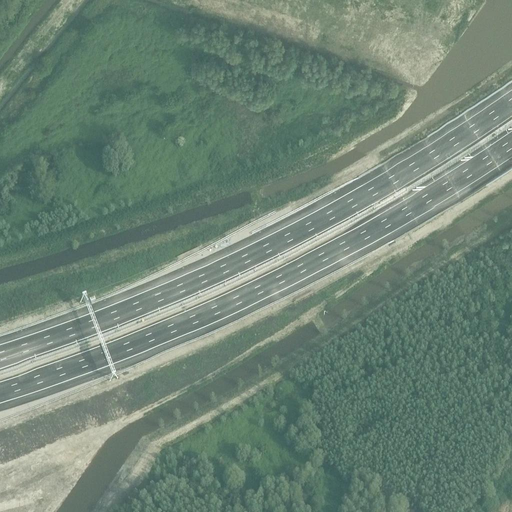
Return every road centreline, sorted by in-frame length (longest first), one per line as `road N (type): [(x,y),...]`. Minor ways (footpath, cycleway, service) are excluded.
road 1 (motorway): [(511,103),(266,249),(0,356)]
road 2 (motorway): [(0,391),(234,301),(367,233),(511,143)]
